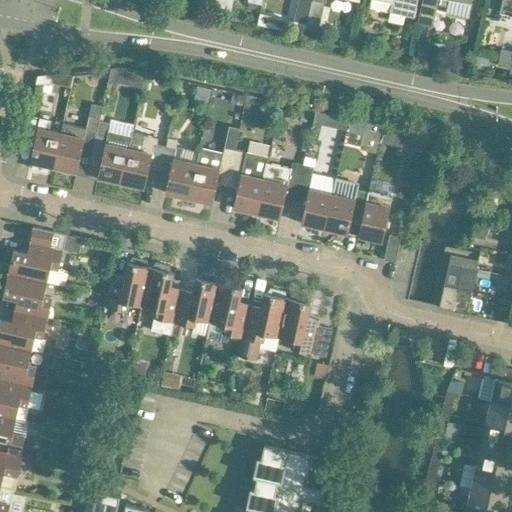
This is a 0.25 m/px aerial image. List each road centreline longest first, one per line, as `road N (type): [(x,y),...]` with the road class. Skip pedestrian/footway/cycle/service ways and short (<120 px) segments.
road 1 (residential): [(375,297),(346,268),(0,190)]
road 2 (residential): [(149,502),(176,410),(315,436),(327,422),(350,319),(375,297)]
road 3 (tertiary): [(24,26),(226,47)]
road 4 (tertiary): [(418,90),(226,47)]
road 5 (residential): [(511,343),(400,318),(375,297)]
road 6 (tertiary): [(226,47),(91,0)]
